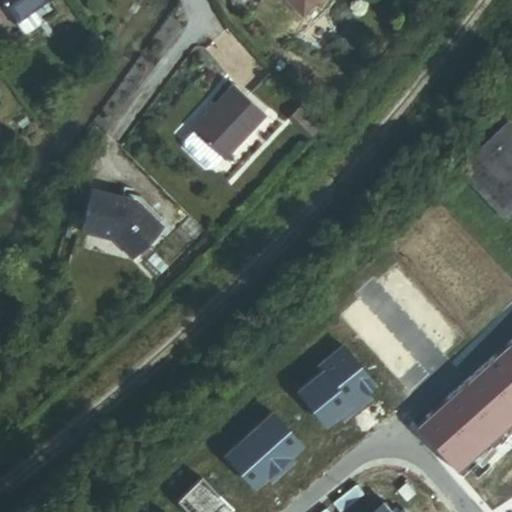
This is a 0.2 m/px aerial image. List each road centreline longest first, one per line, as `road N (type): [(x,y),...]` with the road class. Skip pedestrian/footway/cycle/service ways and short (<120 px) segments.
road 1 (residential): [(470,511),(415,449),(392,440),(349,460),(288,511)]
road 2 (unknown): [(111,137),(206,24)]
